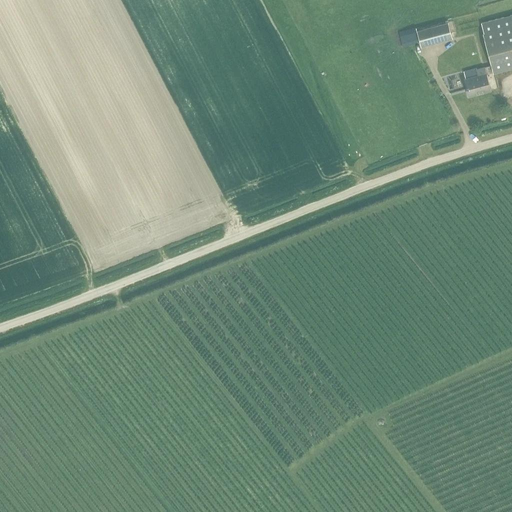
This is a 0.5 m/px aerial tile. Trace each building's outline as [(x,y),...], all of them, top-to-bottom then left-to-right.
[(494,72),(511,67),(511,14),(481,23),(492,65),(494,72)] [(417,31),(421,47),(452,38),(448,22),(417,31)] [(411,30),(399,33),(403,45),(403,47),(410,45),(415,44),(411,30)] [(486,74),(494,72),(492,65),(477,69),(478,75),(464,79),(469,96),(490,90),(486,74)] [(99,256),(87,256),(87,268),(99,268),(99,256)]
